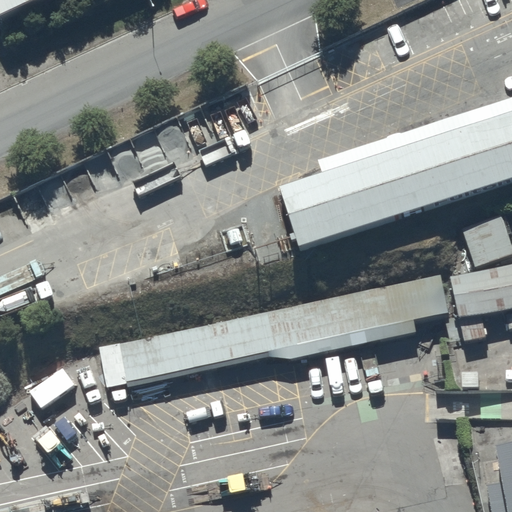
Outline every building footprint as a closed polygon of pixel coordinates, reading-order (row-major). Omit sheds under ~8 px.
[(1,0),(13,25),(67,0),(1,0)] [(511,122),(275,199),(295,260),(511,190),(511,122)] [(511,252),(501,218),(462,230),(476,274),(511,263),(511,252)] [(511,274),(452,288),(466,349),(487,344),(483,328),(490,326),(492,338),(506,334),(507,336),(511,334),(511,274)] [(434,276),(92,341),(102,392),(444,327),(434,276)]
